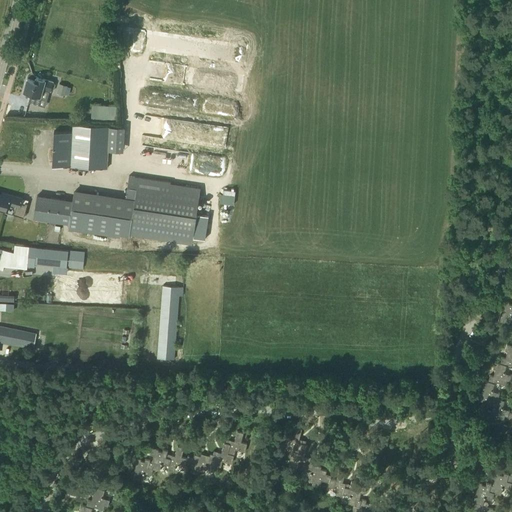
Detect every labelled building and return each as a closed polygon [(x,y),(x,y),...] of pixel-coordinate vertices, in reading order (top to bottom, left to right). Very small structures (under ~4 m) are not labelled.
[(23,91),(29,93),(27,101),(44,106),(47,96),(49,90),(51,90),(54,81),(36,76),(35,81),(27,78),(23,91)] [(67,80),(61,79),(60,83),(58,83),(56,93),(67,95),(69,85),(66,84),(67,80)] [(116,105),(92,104),(91,119),(116,120),(116,105)] [(72,165),(90,166),(108,167),(109,137),(123,138),(123,125),(92,124),(72,123),(72,131),(53,130),(52,165),(72,165)] [(157,164),(221,174),(221,176),(224,176),(227,158),(222,157),(221,161),(172,154),(171,156),(158,154),(157,164)] [(201,187),(128,175),(124,197),(74,189),(72,200),(37,194),(34,216),(69,221),(68,229),(120,237),(120,235),(130,236),(130,231),(192,240),(193,236),(206,238),(210,209),(197,207),(201,187)] [(221,188),(221,201),(234,202),(234,188),(221,188)] [(0,192),(0,209),(6,211),(8,204),(15,206),(12,214),(23,217),(27,201),(22,200),(23,197),(2,191),(2,193),(0,192)] [(221,216),(232,216),(232,202),(220,202),(221,216)] [(14,243),(13,251),(0,247),(0,267),(3,268),(3,265),(27,267),(27,265),(34,266),(34,263),(66,266),(83,268),(85,251),(14,243)] [(183,289),(165,287),(156,359),(175,361),(183,289)] [(0,300),(0,308),(13,309),(13,301),(0,300)] [(500,313),(498,321),(510,324),(511,317),(511,316),(511,304),(508,303),(508,302),(502,300),(500,307),(504,307),(502,314),(500,313)] [(36,332),(0,325),(0,341),(33,348),(36,332)] [(477,392),(475,399),(482,400),(482,399),(486,400),(485,403),(491,404),(491,403),(492,404),(491,410),(487,409),(486,415),(503,420),(504,415),(507,416),(506,418),(508,419),(506,426),(503,425),(501,431),(508,433),(508,431),(511,432),(511,433),(511,435),(511,434),(511,412),(509,412),(509,410),(502,408),(504,400),(497,398),(499,393),(492,391),(494,381),(505,384),(506,380),(509,381),(511,374),(504,372),(506,364),(511,365),(511,345),(506,344),(504,351),(507,351),(505,358),(501,357),(499,363),(494,361),(492,368),(495,369),(493,376),(489,375),(487,381),(482,379),(481,386),(483,386),(481,393),(477,392)] [(286,434),(284,443),(293,445),(290,459),(298,461),(297,467),(303,469),(302,472),(310,473),(308,481),(312,482),(311,485),(320,487),(321,480),(328,482),(327,486),(336,488),(335,494),(342,496),(343,492),(349,494),(347,502),(354,504),(352,510),(359,511),(370,511),(371,509),(374,510),(376,503),(369,502),(369,503),(365,502),(365,499),(359,498),(361,491),(364,492),(366,485),(359,484),(359,485),(355,485),(356,481),(351,480),(350,483),(342,481),(345,471),(338,469),(336,478),(330,477),(331,474),(325,473),(326,470),(320,468),(321,466),(312,463),(313,461),(311,461),(312,456),(304,455),(307,445),(305,444),(306,440),(299,438),(301,428),(295,427),(293,435),(286,434)] [(132,470),(130,476),(142,479),(144,472),(151,474),(153,468),(159,469),(161,462),(168,464),(167,467),(174,469),(175,463),(185,466),(186,463),(192,464),(191,471),(199,473),(199,471),(204,472),(206,464),(213,466),(214,464),(220,466),(222,460),(231,463),(235,449),(245,451),(247,443),(241,441),(243,432),(236,430),(234,440),(226,438),(225,442),(223,442),(221,451),(213,449),(212,453),(209,453),(209,454),(201,452),(200,455),(194,453),(193,456),(187,455),(187,457),(181,456),(183,446),(177,444),(174,454),(166,452),(167,449),(162,447),(162,451),(158,450),(158,448),(151,446),(150,453),(153,453),(151,460),(150,460),(150,459),(145,457),(144,460),(140,459),(140,457),(134,456),(132,462),(135,463),(134,470),(132,470)] [(97,448),(85,453),(95,474),(106,468),(97,448)] [(491,511),(493,508),(482,505),(484,496),(492,498),(493,492),(500,494),(502,487),(510,488),(511,481),(511,467),(510,474),(503,473),(502,475),(499,474),(499,472),(492,471),(491,477),(494,478),(493,485),(490,484),(491,483),(486,482),(485,485),(481,484),(481,482),(475,481),(473,487),(476,488),(475,494),(472,494),(471,501),(476,502),(473,511),(491,511)] [(90,511),(93,506),(103,509),(104,505),(107,505),(109,499),(102,497),(104,489),(92,486),(91,492),(93,493),(91,500),(87,499),(85,505),(80,504),(78,510),(81,511),(80,511),(90,511)]
